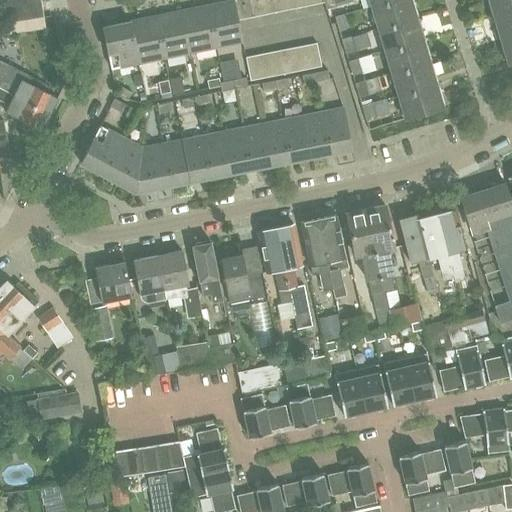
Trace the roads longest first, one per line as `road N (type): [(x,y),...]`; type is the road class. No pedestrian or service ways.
road 1 (residential): [(27,209),(100,238),(398,176),(511,126)]
road 2 (residential): [(375,422),(239,453),(245,479),(382,448)]
road 3 (residential): [(27,209),(90,82),(76,0)]
